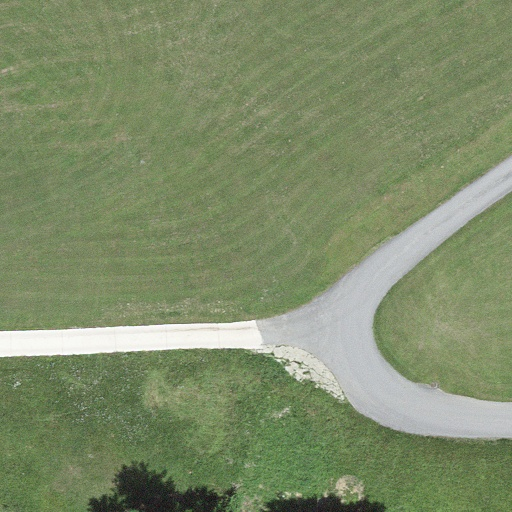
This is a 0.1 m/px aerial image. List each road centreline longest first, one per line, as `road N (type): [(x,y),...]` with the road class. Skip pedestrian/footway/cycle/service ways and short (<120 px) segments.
road 1 (track): [(327,331),(0,350)]
road 2 (track): [(327,331),(377,281),(511,179)]
road 3 (track): [(511,414),(412,413),(327,331)]
